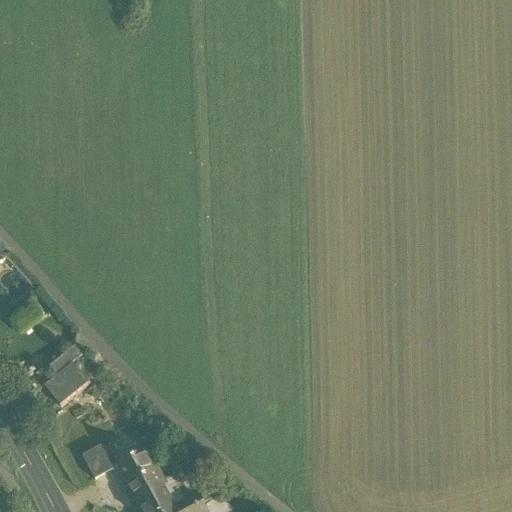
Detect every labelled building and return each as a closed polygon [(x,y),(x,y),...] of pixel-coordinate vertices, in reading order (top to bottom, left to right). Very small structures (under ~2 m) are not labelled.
[(50,370),(58,379),(72,368),(83,359),(75,350),(50,370)] [(45,390),(61,410),(88,388),(72,368),(58,379),(45,390)] [(91,398),(100,401),(103,393),(95,390),(91,398)] [(82,457),(95,481),(113,471),(100,447),(82,457)] [(117,467),(136,503),(163,488),(166,487),(164,483),(147,451),(117,467)] [(187,469),(174,477),(179,486),(193,478),(187,469)] [(194,477),(193,478),(179,486),(174,477),(164,483),(166,487),(163,488),(174,508),(198,495),(204,505),(217,497),(194,477)] [(174,508),(163,488),(136,503),(141,511),(191,511),(204,505),(198,495),(174,508)] [(232,511),(217,497),(204,505),(207,511),(232,511)]
